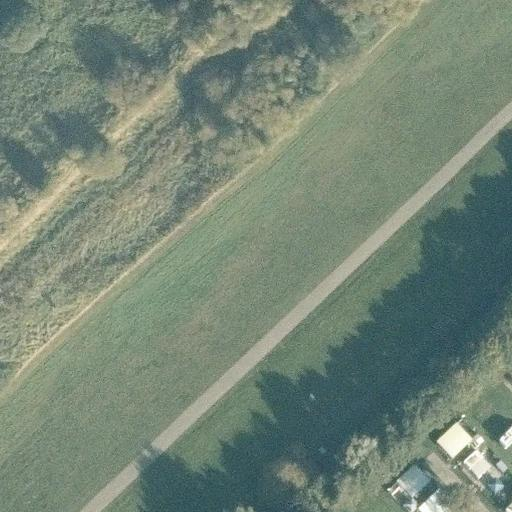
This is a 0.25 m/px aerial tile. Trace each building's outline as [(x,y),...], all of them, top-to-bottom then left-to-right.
[(440,443),(454,457),(471,440),(457,426),(440,443)] [(463,464),(475,452),(467,445),(456,458),(463,464)] [(479,481),(494,467),(479,451),(464,465),(479,481)] [(397,483),(413,499),(432,481),(417,464),(397,483)] [(495,497),(508,485),(493,469),(480,481),(495,497)] [(452,511),(445,491),(423,499),(427,511),(452,511)]
